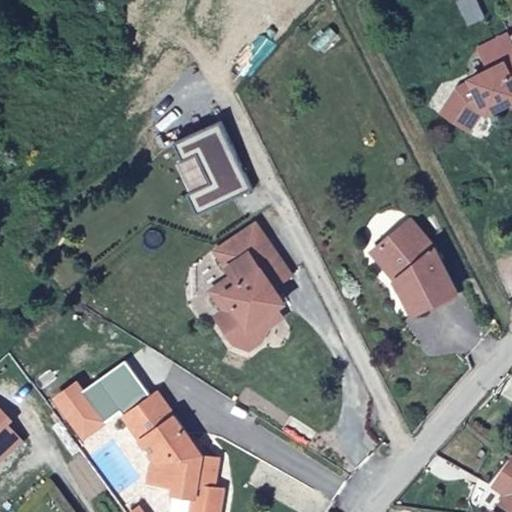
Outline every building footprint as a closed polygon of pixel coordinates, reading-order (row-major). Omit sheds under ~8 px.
[(475,0),(461,0),(458,3),(470,22),(483,13),(475,0)] [(476,83),(471,87),(459,93),(446,119),(473,132),(479,115),(505,102),(511,98),(511,36),(508,39),(506,35),(478,51),(489,73),(475,80),(476,83)] [(220,118),(173,140),(181,158),(197,151),(211,181),(187,192),(197,212),(252,186),(220,118)] [(461,287),(435,244),(412,218),(378,242),(399,268),(417,312),(461,287)] [(283,301),(272,286),(292,273),(257,223),(217,251),(228,268),(230,266),(234,272),(227,278),(239,295),(227,303),(218,309),(236,337),(254,346),(268,335),(270,324),(273,308),(278,305),(283,301)] [(399,268),(378,242),(370,249),(390,276),(399,268)] [(239,295),(227,278),(216,286),(227,303),(239,295)] [(284,314),(278,305),(273,308),(270,324),(284,314)] [(152,395),(128,357),(81,388),(96,407),(104,419),(120,407),(124,413),(152,395)] [(76,381),(54,397),(74,423),(96,407),(81,388),(76,381)] [(219,492),(226,463),(201,455),(158,391),(152,395),(124,413),(156,455),(150,481),(182,488),(180,496),(198,502),(196,511),(227,511),(231,495),(219,492)] [(104,419),(96,407),(74,423),(83,435),(104,419)] [(0,460),(22,441),(8,426),(12,422),(0,408),(0,460)] [(511,511),(511,469),(495,490),(505,499),(495,511),(511,511)]
